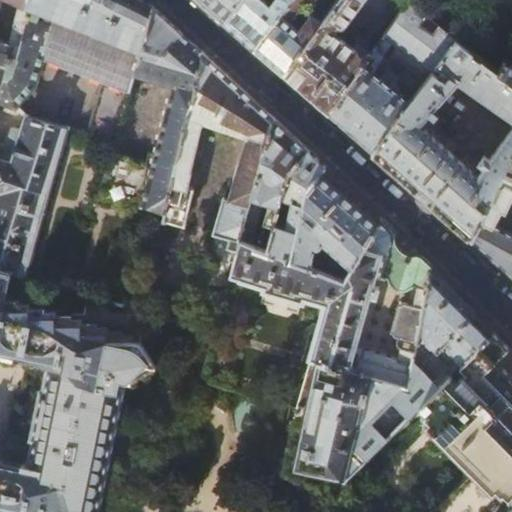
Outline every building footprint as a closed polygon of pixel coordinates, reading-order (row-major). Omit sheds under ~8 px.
[(140,0),(28,0),(26,5),(29,14),(46,21),(36,53),(20,48),(16,49),(12,49),(0,86),(0,100),(17,106),(35,85),(45,57),(103,81),(86,133),(114,141),(134,75),(154,7),(153,6),(140,0)] [(26,5),(28,0),(0,0),(0,267),(26,275),(33,248),(59,154),(60,154),(67,128),(26,116),(21,131),(18,129),(15,131),(8,154),(0,151),(0,86),(12,49),(16,49),(20,48),(36,53),(46,21),(29,14),(26,5)] [(199,0),(223,21),(238,0),(199,0)] [(238,0),(223,21),(234,31),(253,48),(288,0),(238,0)] [(288,0),(253,48),(265,58),(283,74),(324,17),(319,13),(316,17),(312,14),(299,30),(290,22),(305,2),(311,6),(315,0),(288,0)] [(399,0),(336,0),(324,17),(283,74),(296,86),(327,113),(374,48),(358,35),(350,45),(337,35),(360,4),(366,3),(392,23),(405,5),(399,0)] [(417,27),(424,18),(405,5),(392,23),(374,48),(327,113),(344,129),(371,153),(432,72),(436,66),(455,41),(439,29),(432,38),(417,27)] [(183,33),(154,7),(134,75),(175,87),(151,169),(146,167),(147,162),(112,149),(99,194),(141,207),(142,205),(165,212),(203,52),(183,33)] [(371,153),(409,187),(411,189),(470,241),(511,153),(511,82),(498,72),(455,41),(436,66),(449,76),(445,81),(432,72),(371,153)] [(237,83),(203,52),(165,212),(163,218),(184,224),(194,187),(189,185),(204,123),(248,139),(230,198),(225,196),(214,233),(216,233),(213,245),(220,260),(234,264),(240,239),(273,116),(266,110),(237,83)] [(511,82),(511,153),(470,241),(486,256),(511,278),(511,236),(493,226),(511,186),(511,64),(503,60),(498,72),(511,82)] [(278,210),(287,177),(307,148),(290,133),(273,116),(240,239),(268,250),(275,224),(278,210)] [(318,158),(307,148),(287,177),(278,210),(290,213),(287,227),(275,224),(268,250),(291,259),(306,190),(320,172),(325,165),(318,158)] [(346,195),(320,172),(306,190),(291,259),(345,279),(378,223),(377,223),(346,195)] [(268,250),(240,239),(234,264),(216,331),(217,331),(210,371),(301,396),(312,359),(373,377),(409,387),(431,270),(431,265),(420,255),(419,255),(418,254),(414,254),(409,253),(404,251),(401,249),(398,245),(395,240),(394,235),(395,232),(393,230),(394,230),(381,218),(378,223),(345,279),(291,259),(268,250)] [(0,511),(96,511),(123,386),(120,385),(121,379),(135,368),(154,313),(26,275),(0,267),(0,511)] [(431,271),(431,270),(409,387),(373,377),(360,422),(358,422),(344,478),(420,405),(493,332),(479,318),(463,302),(446,285),(431,271)] [(511,350),(493,332),(420,405),(482,467),(436,511),(493,511),(511,493),(511,350)] [(360,422),(373,377),(312,359),(301,396),(298,406),(307,408),(292,468),(344,480),(344,478),(358,422),(360,422)] [(511,511),(511,493),(493,511),(511,511)]
